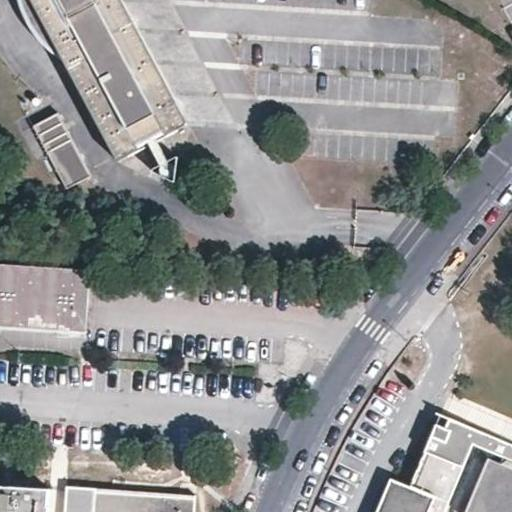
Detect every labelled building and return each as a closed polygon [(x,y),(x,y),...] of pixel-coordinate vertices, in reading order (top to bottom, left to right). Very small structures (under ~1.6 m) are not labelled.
[(19,0),(19,1),(20,5),(22,9),(23,13),(25,17),(27,21),(29,25),(31,29),(33,32),(35,36),(37,38),(38,40),(41,43),(44,47),(47,50),(50,52),(54,56),(57,58),(61,61),(66,58),(109,136),(105,138),(117,162),(149,145),(157,141),(188,123),(176,100),(173,102),(121,7),(115,2),(112,0),(19,0)] [(506,15),(497,0),(493,0),(485,5),(495,21),(506,15)] [(510,69),(488,55),(473,79),(497,92),(510,69)] [(92,175),(58,113),(32,128),(66,189),(92,175)] [(85,333),(89,271),(0,265),(0,327),(57,331),(85,333)] [(511,511),(511,462),(506,461),(502,463),(488,458),(464,511),(511,511)] [(0,511),(194,511),(196,496),(96,490),(94,511),(45,511),(47,489),(0,486),(0,511)]
